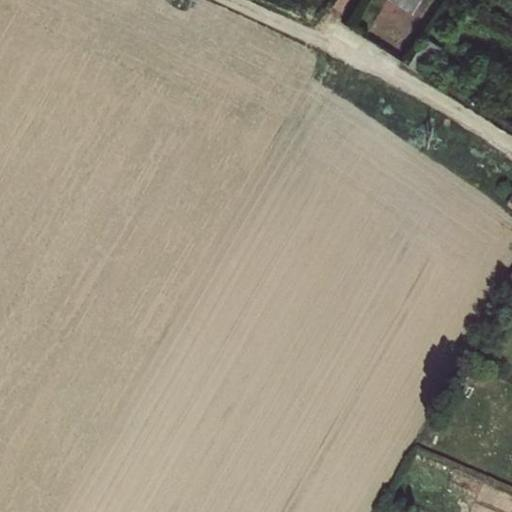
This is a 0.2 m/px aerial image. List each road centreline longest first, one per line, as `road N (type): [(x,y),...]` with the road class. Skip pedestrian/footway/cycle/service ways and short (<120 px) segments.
road 1 (track): [(382,65),(237,0)]
road 2 (unclassified): [(382,65),(511,147)]
